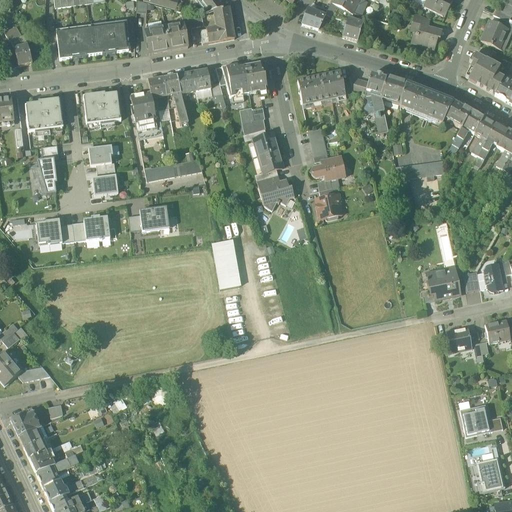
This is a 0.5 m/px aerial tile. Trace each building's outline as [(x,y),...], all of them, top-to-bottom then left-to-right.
[(53,0),(55,10),(61,9),(59,0),(53,0)] [(59,0),(61,9),(67,9),(66,0),(59,0)] [(178,2),(169,0),(164,0),(163,8),(176,11),(178,2)] [(228,10),(220,0),(194,0),(206,15),(214,12),(215,12),(228,10)] [(333,0),(331,5),(336,8),(341,10),(344,3),(345,3),(345,2),(346,2),(346,0),(333,0)] [(346,0),(346,2),(345,2),(345,3),(344,3),(341,10),(352,16),(360,18),(367,3),(360,0),(346,0)] [(453,1),(451,0),(416,0),(414,4),(445,18),(453,1)] [(511,0),(509,0),(503,14),(507,16),(503,22),(508,24),(510,19),(511,19),(511,0)] [(147,5),(137,2),(136,15),(146,16),(147,5)] [(325,18),(318,32),(324,33),(331,18),(336,8),(331,5),(325,18)] [(341,10),(336,8),(331,18),(339,21),(340,20),(347,23),(347,21),(350,21),(352,16),(341,10)] [(215,12),(214,12),(217,29),(207,31),(209,45),(234,41),(229,10),(228,10),(215,12)] [(503,14),(496,10),(492,17),(503,22),(507,16),(503,14)] [(325,18),(308,11),(301,27),(318,32),(325,18)] [(187,16),(180,14),(182,26),(184,25),(185,31),(191,30),(189,19),(187,16)] [(427,21),(415,15),(412,25),(420,28),(420,27),(425,28),(427,21)] [(201,16),(189,19),(191,30),(203,27),(201,16)] [(350,21),(347,21),(347,23),(342,39),(357,43),(362,25),(350,21)] [(508,31),(488,23),(480,43),(499,51),(508,31)] [(182,26),(165,29),(169,53),(188,49),(185,31),(184,25),(182,26)] [(91,30),(94,58),(130,54),(127,26),(91,30)] [(425,28),(420,27),(420,28),(417,37),(416,37),(413,46),(434,52),(440,33),(425,28)] [(165,29),(147,32),(149,45),(147,45),(149,56),(169,53),(165,29)] [(17,30),(5,37),(9,44),(9,43),(13,50),(19,49),(15,41),(21,38),(17,30)] [(60,62),(94,58),(91,30),(56,35),(60,62)] [(207,31),(201,32),(203,46),(209,45),(207,31)] [(21,38),(15,41),(19,49),(13,50),(18,69),(32,65),(27,47),(24,37),(21,38)] [(493,56),(481,50),(476,58),(485,63),(486,63),(488,64),(493,56)] [(488,64),(486,63),(485,63),(476,58),(469,71),(473,73),(468,82),(494,97),(503,81),(496,77),(500,70),(491,65),(488,64)] [(13,59),(2,61),(3,72),(15,71),(13,59)] [(258,66),(243,69),(248,96),(259,94),(259,96),(266,94),(265,87),(264,87),(263,81),(262,81),(261,75),(260,75),(259,67),(258,66)] [(243,97),(248,96),(243,69),(237,70),(237,67),(221,70),(229,100),(231,99),(232,105),(244,103),(243,97)] [(221,70),(215,71),(219,86),(220,88),(226,87),(221,70)] [(207,72),(192,75),(196,94),(211,92),(210,87),(207,72)] [(340,74),(297,83),(303,110),(314,108),(313,104),(338,99),(338,103),(346,101),(343,87),(340,74)] [(192,75),(176,78),(181,97),(196,94),(192,75)] [(386,79),(371,75),(366,92),(372,94),(380,97),(386,79)] [(176,78),(163,80),(166,99),(173,97),(176,108),(178,118),(186,116),(181,97),(176,78)] [(368,85),(349,79),(351,85),(352,92),(365,96),(368,85)] [(406,85),(386,79),(380,97),(380,98),(380,99),(382,107),(385,107),(401,111),(400,108),(400,104),(406,85)] [(163,80),(147,83),(150,95),(151,102),(156,101),(166,99),(163,80)] [(511,85),(503,81),(494,97),(508,105),(511,97),(511,85)] [(351,85),(343,87),(346,101),(354,100),(352,92),(351,85)] [(414,88),(406,85),(400,104),(400,108),(407,111),(427,119),(435,97),(414,88)] [(219,86),(210,87),(211,92),(212,99),(222,96),(220,88),(219,86)] [(380,97),(372,94),(371,99),(375,116),(383,114),(382,107),(380,99),(380,98),(380,97)] [(151,102),(150,95),(144,96),(144,97),(137,98),(135,97),(131,98),(129,100),(130,102),(131,103),(137,135),(161,130),(158,111),(156,101),(151,102)] [(121,123),(117,96),(98,99),(98,97),(82,99),(86,126),(99,124),(99,126),(121,123)] [(173,97),(166,99),(168,109),(168,110),(176,108),(173,97)] [(435,97),(427,119),(441,124),(443,120),(453,103),(435,97)] [(166,99),(156,101),(158,111),(168,109),(166,99)] [(374,114),(371,99),(367,100),(363,106),(364,111),(369,115),(374,114)] [(11,100),(0,101),(0,125),(14,124),(11,100)] [(45,106),(25,108),(28,135),(49,132),(49,130),(63,129),(59,102),(45,103),(45,106)] [(471,113),(453,103),(443,120),(461,130),(462,129),(471,113)] [(251,110),(243,112),(245,125),(254,123),(251,112),(252,112),(251,110)] [(252,112),(251,112),(254,123),(263,122),(265,122),(262,110),(252,112)] [(483,120),(471,113),(462,129),(466,132),(474,136),(483,120)] [(383,114),(375,116),(379,136),(388,134),(383,114)] [(186,116),(178,118),(180,127),(188,125),(186,116)] [(483,120),(474,136),(482,140),(486,143),(495,127),(483,120)] [(254,123),(245,125),(248,137),(260,133),(265,132),(263,122),(254,123)] [(507,134),(495,127),(486,143),(491,146),(498,150),(507,134)] [(461,130),(456,139),(463,143),(467,135),(465,134),(466,132),(462,129),(461,130)] [(21,130),(15,131),(17,149),(23,148),(21,130)] [(321,130),(308,133),(314,159),(326,157),(321,130)] [(248,137),(245,137),(247,144),(253,142),(253,141),(262,139),(260,133),(248,137)] [(511,154),(511,136),(507,134),(498,150),(506,154),(510,157),(511,154)] [(262,139),(253,141),(253,142),(258,158),(277,153),(272,136),(262,139)] [(463,143),(456,139),(452,147),(458,150),(463,143)] [(480,143),(479,142),(474,151),(480,154),(486,143),(482,140),(480,143)] [(486,143),(480,154),(486,157),(491,149),(489,148),(491,146),(486,143)] [(400,145),(392,147),(394,157),(402,156),(400,145)] [(88,151),(90,168),(96,168),(112,165),(111,158),(113,158),(112,148),(88,151)] [(56,149),(41,151),(42,162),(43,163),(54,162),(58,161),(56,149)] [(480,154),(474,151),(471,156),(477,159),(480,154)] [(277,153),(258,158),(263,175),(263,176),(272,173),(283,170),(277,153)] [(486,157),(480,154),(477,159),(482,162),(483,162),(486,157)] [(505,157),(503,156),(499,164),(505,167),(510,157),(506,154),(505,157)] [(482,162),(477,159),(473,167),(478,170),(482,162)] [(57,186),(54,162),(43,163),(42,162),(37,163),(38,170),(33,170),(35,179),(40,179),(41,187),(39,187),(42,198),(56,196),(55,186),(57,186)] [(199,162),(183,165),(185,177),(202,174),(199,162)] [(443,163),(425,165),(426,178),(444,176),(443,163)] [(505,167),(499,164),(496,169),(502,172),(505,167)] [(97,174),(113,171),(112,165),(96,168),(97,174)] [(425,165),(401,168),(403,181),(409,180),(426,178),(425,165)] [(177,166),(144,172),(146,184),(179,178),(177,166)] [(342,168),(333,170),(332,166),(328,166),(328,167),(321,168),(314,169),(313,170),(312,171),(311,172),(311,173),(311,175),(311,176),(311,177),(312,178),(313,179),(314,180),(316,180),(323,179),(324,182),(330,181),(330,183),(335,182),(335,181),(345,179),(342,168)] [(511,170),(505,167),(502,172),(508,176),(511,170)] [(409,180),(403,181),(401,168),(395,169),(406,221),(417,218),(409,180)] [(97,174),(97,180),(114,178),(113,171),(97,174)] [(263,175),(256,177),(258,183),(271,180),(274,179),(272,173),(263,176),(263,175)] [(97,180),(92,180),(95,199),(118,196),(116,177),(114,178),(97,180)] [(258,183),(256,184),(258,190),(273,186),(272,185),(271,180),(258,183)] [(273,186),(258,190),(264,209),(276,205),(279,206),(280,205),(286,208),(290,201),(295,200),(292,189),(289,190),(287,184),(283,185),(281,189),(279,189),(278,184),(272,185),(273,186)] [(337,190),(319,194),(321,200),(337,196),(337,197),(339,196),(337,190)] [(321,200),(319,200),(319,202),(317,206),(317,208),(315,209),(318,221),(325,219),(328,221),(342,218),(338,203),(337,204),(335,197),(337,197),(337,196),(321,200)] [(140,218),(142,233),(142,235),(169,232),(166,210),(140,213),(140,218)] [(91,221),(84,222),(84,226),(86,243),(110,241),(107,219),(100,220),(99,218),(91,219),(91,221)] [(142,233),(140,218),(128,219),(130,235),(142,233)] [(36,225),(39,248),(62,246),(60,228),(59,222),(36,225)] [(439,239),(448,239),(447,225),(438,225),(439,239)] [(84,226),(72,227),(74,244),(86,243),(84,226)] [(72,227),(60,228),(62,246),(74,244),(72,227)] [(234,242),(212,246),(219,292),(241,288),(234,242)] [(502,260),(496,261),(495,264),(496,267),(497,267),(499,277),(505,275),(503,266),(502,260)] [(511,276),(509,267),(509,265),(503,266),(505,275),(505,277),(511,276)] [(496,267),(485,269),(484,273),(485,278),(483,279),(485,289),(487,288),(488,293),(492,296),(503,293),(499,277),(497,267),(496,267)] [(461,269),(455,270),(457,282),(463,281),(463,277),(461,269)] [(455,270),(433,275),(434,280),(429,281),(429,280),(425,281),(425,284),(426,284),(428,292),(432,291),(434,303),(441,302),(441,300),(459,296),(456,282),(457,282),(455,270)] [(466,295),(480,293),(476,275),(463,277),(463,281),(466,295)] [(428,292),(421,293),(424,306),(434,303),(432,291),(428,292)] [(506,323),(484,327),(488,347),(510,342),(506,323)] [(9,329),(0,336),(0,341),(2,344),(14,335),(9,329)] [(459,332),(453,334),(446,336),(450,355),(471,351),(467,331),(459,333),(459,332)] [(14,335),(2,344),(8,351),(19,341),(14,335)] [(485,344),(479,346),(481,356),(488,355),(485,344)] [(479,346),(473,347),(475,360),(482,359),(481,356),(479,346)] [(23,374),(5,353),(0,357),(0,384),(4,389),(17,378),(23,374)] [(36,371),(23,374),(17,378),(22,385),(38,382),(36,371)] [(113,414),(125,409),(122,401),(110,406),(113,414)] [(488,423),(485,407),(460,412),(466,441),(491,435),(488,423)] [(61,417),(60,408),(49,410),(51,419),(61,417)] [(24,415),(10,422),(18,439),(36,431),(40,429),(33,415),(27,417),(26,415),(25,416),(24,415)] [(95,430),(103,426),(99,419),(92,423),(95,430)] [(499,421),(488,423),(491,435),(502,432),(499,421)] [(36,431),(18,439),(23,450),(41,442),(36,431)] [(41,442),(23,450),(29,462),(45,455),(47,454),(41,442)] [(71,453),(65,456),(67,462),(74,459),(71,453)] [(45,455),(29,462),(36,477),(52,469),(54,468),(51,461),(49,463),(45,455)] [(83,456),(74,459),(78,467),(86,463),(83,456)] [(54,468),(52,469),(56,477),(78,467),(74,459),(67,462),(54,468)] [(480,497),(505,491),(501,473),(498,474),(495,463),(473,468),(480,497)] [(52,469),(36,477),(42,491),(59,483),(56,477),(52,469)] [(93,476),(82,481),(85,489),(96,484),(93,476)] [(59,483),(42,491),(49,506),(64,499),(69,497),(66,491),(65,490),(63,489),(60,483),(59,483)] [(80,484),(65,490),(66,491),(69,497),(83,490),(80,484)] [(7,497),(0,500),(0,511),(4,511),(12,509),(7,497)] [(64,499),(49,506),(52,511),(69,511),(70,511),(67,503),(64,499)] [(77,500),(70,503),(69,504),(67,503),(70,511),(81,507),(77,500)]
